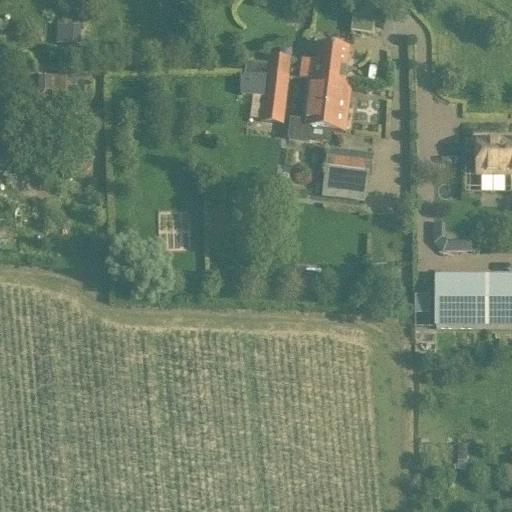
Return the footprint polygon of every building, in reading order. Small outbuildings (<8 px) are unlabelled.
[(82,24),(57,24),(57,42),(82,42),(82,24)] [(290,121),(287,141),(311,145),(313,131),(345,135),(351,87),(345,87),(349,53),(318,49),(316,64),(301,62),(299,81),(307,82),(302,122),(290,121)] [(246,63),(244,77),(265,77),(289,80),(292,61),(267,59),(267,66),(246,63)] [(244,77),(240,77),(240,97),(263,99),(260,124),(284,128),(289,80),(265,77),(244,77)] [(95,141),(104,124),(88,117),(80,134),(95,141)] [(511,139),(474,139),(474,180),(511,180),(511,139)] [(328,151),(326,173),(369,178),(372,157),(328,151)] [(408,280),(405,229),(394,230),(397,281),(408,280)] [(471,244),(455,244),(455,255),(471,255),(471,244)] [(368,267),(368,296),(384,296),(384,267),(368,267)] [(303,275),(297,281),(296,287),(302,293),(314,294),(320,289),(321,283),(315,277),(303,275)] [(511,280),(435,280),(436,331),(511,332),(511,280)]
